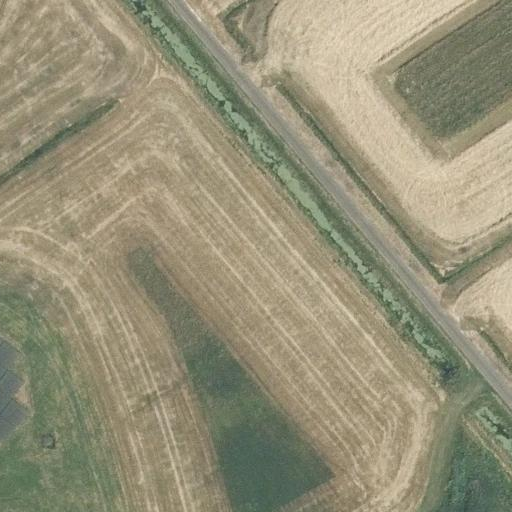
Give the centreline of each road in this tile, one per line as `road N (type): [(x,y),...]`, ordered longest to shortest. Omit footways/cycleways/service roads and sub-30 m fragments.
road 1 (unclassified): [(511,405),(173,0)]
road 2 (track): [(90,511),(36,357),(0,321)]
road 3 (track): [(486,374),(448,411),(431,511)]
